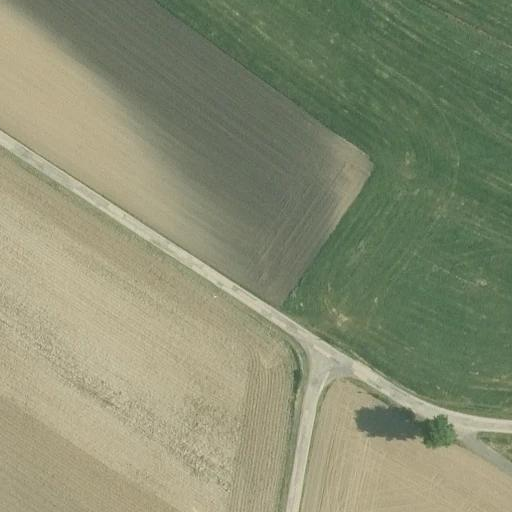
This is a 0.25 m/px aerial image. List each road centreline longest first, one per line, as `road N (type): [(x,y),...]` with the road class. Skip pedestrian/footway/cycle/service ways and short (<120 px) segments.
road 1 (residential): [(0,137),(314,345)]
road 2 (residential): [(314,345),(416,408),(511,430)]
road 3 (residential): [(314,345),(288,511)]
